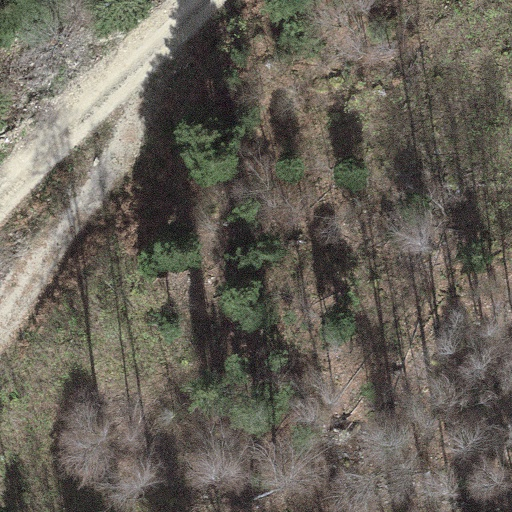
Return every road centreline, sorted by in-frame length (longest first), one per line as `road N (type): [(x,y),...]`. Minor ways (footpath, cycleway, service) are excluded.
road 1 (track): [(199,5),(0,334)]
road 2 (track): [(0,200),(208,0)]
